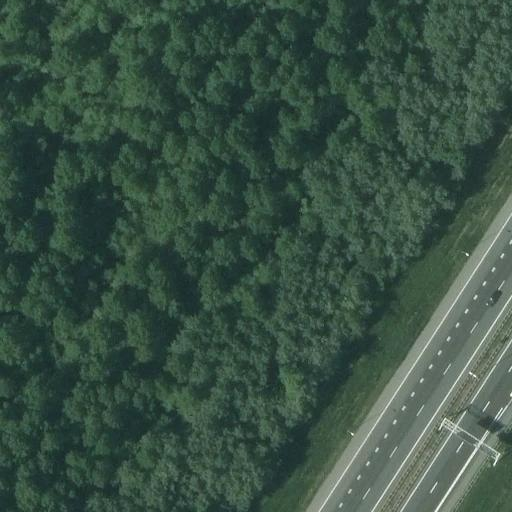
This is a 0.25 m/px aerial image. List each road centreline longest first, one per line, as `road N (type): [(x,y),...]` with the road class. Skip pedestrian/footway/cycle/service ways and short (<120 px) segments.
road 1 (motorway): [(511,268),(354,511)]
road 2 (motorway): [(419,511),(511,369)]
